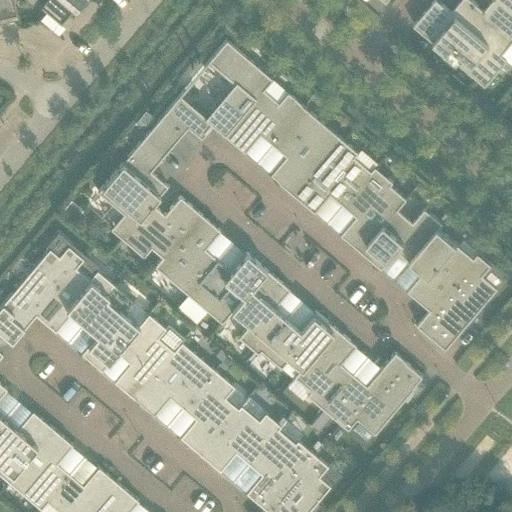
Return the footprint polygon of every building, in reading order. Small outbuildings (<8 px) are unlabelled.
[(0,0),(0,14),(1,14),(1,16),(16,13),(13,0),(0,0)] [(45,0),(40,6),(60,23),(76,4),(74,3),(75,0),(45,0)] [(437,0),(434,0),(413,25),(430,39),(446,53),(442,58),(455,69),(459,64),(485,86),(507,59),(503,56),(501,54),(451,11),(437,0)] [(471,0),(460,0),(451,11),(501,54),(503,56),(507,59),(511,62),(511,10),(499,0),(492,0),(484,10),(471,0)] [(511,0),(499,0),(511,10),(511,0)] [(207,61),(231,82),(202,118),(177,97),(146,132),(167,150),(187,126),(201,138),(212,124),(224,134),(263,89),(272,78),(225,39),(207,61)] [(263,89),(224,134),(244,151),(244,150),(259,133),(272,144),(305,106),(287,91),(278,102),(271,96),(267,92),(263,89)] [(305,106),(272,144),(285,155),(270,173),(292,192),(340,136),(305,106)] [(145,110),(138,119),(145,124),(152,116),(145,110)] [(150,202),(152,203),(167,185),(150,170),(167,150),(146,132),(97,191),(123,213),(133,222),(150,202)] [(359,152),(340,136),(292,192),(315,212),(316,211),(330,193),(343,204),(371,170),(355,157),(355,156),(356,155),(358,152),(359,152)] [(361,251),(397,208),(398,209),(406,199),(407,198),(393,186),(390,184),(393,181),(375,166),(371,170),(343,204),(356,215),(341,233),(341,234),(361,251)] [(153,249),(161,256),(199,212),(180,195),(164,213),(152,203),(150,202),(133,222),(120,237),(143,256),(150,247),(153,249)] [(71,200),(61,211),(72,220),(82,209),(71,200)] [(397,208),(361,251),(381,268),(382,267),(397,250),(410,261),(442,222),(441,222),(439,220),(424,208),(413,221),(405,215),(398,209),(397,208)] [(161,256),(154,265),(187,294),(217,259),(204,248),(219,230),(220,229),(199,212),(161,256)] [(445,213),(439,220),(441,222),(447,215),(445,213)] [(442,222),(410,261),(423,272),(408,289),(407,290),(430,309),(473,257),(445,233),(439,228),(443,223),(442,222)] [(0,332),(11,342),(35,314),(75,267),(83,257),(67,244),(58,255),(49,247),(0,304),(0,332)] [(231,310),(266,269),(263,266),(246,251),(245,252),(230,270),(217,259),(187,294),(188,294),(206,309),(221,322),(231,310)] [(430,309),(417,324),(445,349),(497,287),(506,277),(491,264),(478,253),(477,252),(473,257),(430,309)] [(75,267),(35,314),(55,331),(70,312),(83,323),(85,321),(115,285),(96,269),(88,278),(75,267)] [(123,268),(117,276),(120,279),(127,271),(123,268)] [(260,350),(287,318),(273,306),(288,289),(289,288),(267,269),(266,269),(231,310),(245,321),(246,323),(248,324),(238,336),(257,353),(260,350)] [(117,348),(138,324),(124,312),(134,301),(115,285),(85,321),(83,323),(96,334),(80,352),(100,369),(115,351),(117,348)] [(300,368),(335,327),(332,325),(315,310),(314,311),(299,328),(287,318),(260,350),(280,367),(288,358),(289,359),(300,368)] [(115,378),(113,380),(133,397),(135,395),(173,350),(169,347),(157,336),(165,327),(148,312),(138,324),(117,348),(115,351),(117,352),(118,353),(127,360),(129,362),(115,378)] [(335,327),(300,368),(293,375),(310,390),(306,394),(323,409),(353,373),(340,362),(355,345),(355,344),(335,327)] [(184,404),(214,369),(181,341),(174,350),(173,350),(135,395),(133,397),(153,414),(169,396),(182,407),(184,404)] [(220,348),(215,355),(221,360),(226,354),(220,348)] [(331,415),(347,429),(356,418),(362,424),(363,424),(373,433),(374,433),(423,375),(394,351),(380,367),(366,384),(353,373),(323,409),(331,415)] [(214,369),(184,404),(182,407),(194,418),(179,436),(199,453),(201,450),(238,407),(225,396),(234,386),(214,369)] [(201,450),(199,453),(219,470),(221,467),(235,452),(248,463),(250,460),(252,457),(280,424),(278,423),(265,412),(247,396),(241,404),(238,407),(201,450)] [(3,417),(0,420),(0,474),(7,480),(9,477),(52,427),(32,409),(16,428),(4,417),(3,417)] [(323,409),(310,424),(318,430),(331,415),(323,409)] [(250,460),(248,463),(260,473),(245,492),(264,508),(267,506),(312,452),(297,439),(295,442),(278,428),(281,425),(280,424),(252,457),(250,460)] [(52,427),(9,477),(7,480),(40,508),(42,505),(69,473),(56,462),(72,444),(53,427),(52,427)] [(312,452),(267,506),(264,508),(261,511),(306,511),(330,485),(318,475),(327,465),(313,452),(312,452)] [(40,508),(37,511),(38,511),(92,511),(118,482),(100,468),(98,465),(85,480),(82,484),(72,475),(69,473),(42,505),(40,508)] [(127,511),(138,499),(118,482),(92,511),(127,511)]
